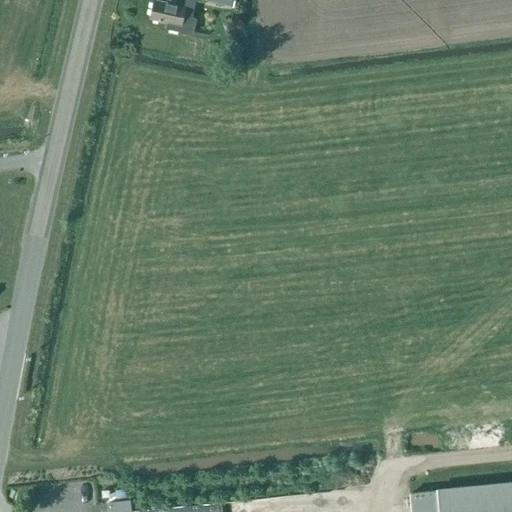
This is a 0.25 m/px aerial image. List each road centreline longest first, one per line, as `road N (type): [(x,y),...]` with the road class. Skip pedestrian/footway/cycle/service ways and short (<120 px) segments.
road 1 (tertiary): [(29,321),(62,157)]
road 2 (tertiary): [(62,157),(93,0)]
road 3 (tertiary): [(2,454),(29,321)]
